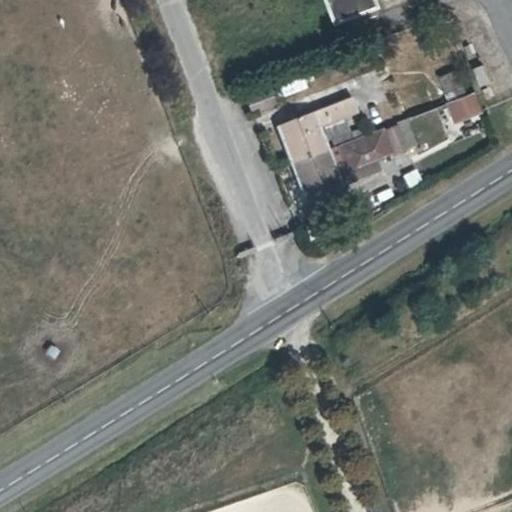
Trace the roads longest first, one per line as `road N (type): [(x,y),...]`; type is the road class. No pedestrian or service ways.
road 1 (unclassified): [(161,0),(283,321)]
road 2 (secondary): [(0,495),(283,321)]
road 3 (secondary): [(283,321),(511,176)]
